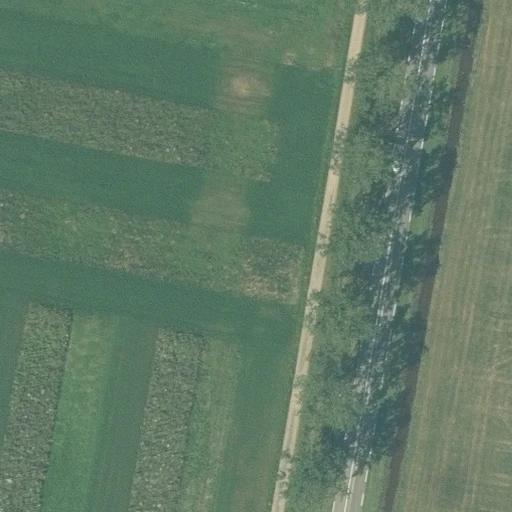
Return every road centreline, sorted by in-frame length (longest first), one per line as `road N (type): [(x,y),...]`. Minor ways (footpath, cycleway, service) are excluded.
road 1 (unclassified): [(275,511),(362,0)]
road 2 (primary): [(345,511),(431,0)]
